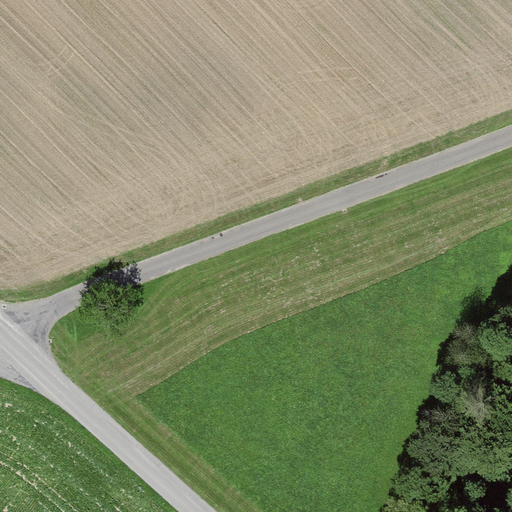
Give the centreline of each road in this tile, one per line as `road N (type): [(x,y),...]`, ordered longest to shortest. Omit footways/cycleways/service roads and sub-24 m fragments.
road 1 (unclassified): [(8,341),(44,311),(511,136)]
road 2 (unclassified): [(8,341),(203,511)]
road 3 (track): [(307,213),(511,311)]
